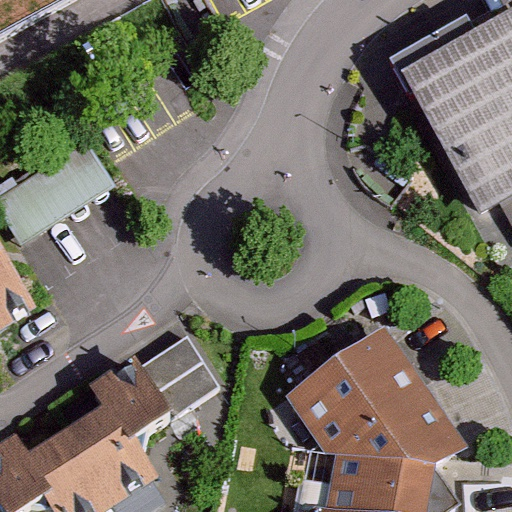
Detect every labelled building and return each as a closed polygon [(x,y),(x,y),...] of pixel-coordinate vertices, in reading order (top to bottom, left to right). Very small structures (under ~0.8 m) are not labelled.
[(0,0),(0,43),(77,0),(0,0)] [(511,211),(511,39),(504,29),(382,100),(463,240),(511,211)] [(89,137),(11,186),(37,228),(116,179),(89,137)] [(0,340),(15,331),(0,307),(0,340)] [(274,409),(320,477),(313,511),(409,511),(414,488),(449,464),(370,345),(274,409)] [(182,349),(123,386),(116,375),(70,404),(83,423),(14,467),(3,450),(0,452),(0,511),(107,511),(139,493),(115,456),(211,395),(182,349)]
